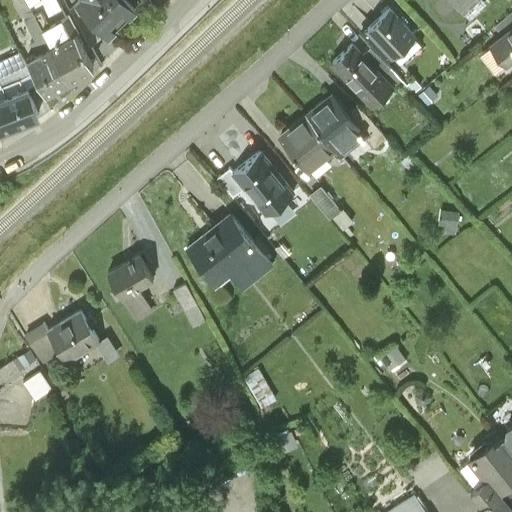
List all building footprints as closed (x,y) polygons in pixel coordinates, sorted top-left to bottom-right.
[(43,26),(29,0),(15,0),(26,20),(22,22),(34,43),(29,45),(34,55),(53,44),(43,26)] [(29,0),(43,26),(64,15),(55,0),(41,0),(40,0),(29,0)] [(135,6),(129,0),(79,0),(78,1),(108,32),(135,6)] [(451,0),(463,12),(475,0),(451,0)] [(414,36),(390,10),(368,30),(392,56),(414,36)] [(64,15),(43,26),(53,44),(74,33),(78,30),(68,12),(64,15)] [(511,15),(495,30),(502,37),(511,28),(511,15)] [(511,60),(511,28),(502,37),(490,46),(506,66),(511,60)] [(384,62),(392,56),(368,30),(361,37),(371,47),(384,62)] [(53,44),(72,78),(93,67),(74,33),(53,44)] [(72,78),(53,44),(34,55),(28,58),(46,92),(72,78)] [(363,54),(354,44),(335,62),(359,89),(362,86),(363,88),(374,78),(373,76),(378,71),(363,54)] [(394,87),(401,81),(384,62),(371,47),(363,54),(378,71),(394,87)] [(0,59),(0,80),(3,86),(21,77),(31,73),(20,50),(0,59)] [(394,87),(378,71),(373,76),(374,78),(363,88),(362,86),(359,89),(374,105),(394,87)] [(7,95),(0,97),(0,129),(37,115),(21,77),(3,86),(7,95)] [(415,79),(407,85),(414,93),(421,86),(415,79)] [(436,96),(428,87),(418,95),(426,105),(436,96)] [(334,94),(308,116),(335,148),(340,154),(367,132),(349,112),(334,94)] [(373,139),(381,132),(356,105),(349,112),(367,132),(373,139)] [(308,171),(335,148),(308,116),(281,139),(294,154),(292,155),(296,160),(297,158),(308,171)] [(298,194),(264,153),(236,175),(247,189),(270,216),(298,194)] [(235,199),(247,189),(236,175),(233,171),(220,181),(235,199)] [(331,219),(341,211),(322,189),(312,197),(331,219)] [(341,211),(331,219),(343,231),(354,222),(343,209),(341,211)] [(457,214),(439,212),(436,234),(455,236),(457,214)] [(271,267),(230,216),(186,251),(214,285),(230,272),(244,289),(271,267)] [(152,282),(139,259),(108,276),(116,290),(111,293),(117,303),(122,300),(139,290),(152,282)] [(153,315),(139,290),(122,300),(136,324),(153,315)] [(193,328),(203,322),(186,290),(175,296),(193,328)] [(87,323),(81,314),(49,333),(62,355),(67,363),(70,361),(70,362),(81,356),(80,354),(97,345),(99,343),(91,329),(96,326),(92,320),(87,323)] [(62,355),(49,333),(46,329),(28,339),(45,366),(62,355)] [(99,343),(97,345),(107,363),(119,356),(109,338),(99,343)] [(405,362),(394,349),(381,359),(391,373),(405,362)] [(37,364),(31,354),(0,373),(0,379),(4,385),(37,364)] [(40,375),(24,386),(36,403),(51,392),(40,375)] [(507,438),(503,441),(511,452),(511,425),(507,429),(507,438)] [(511,511),(498,494),(511,482),(511,452),(503,441),(495,447),(492,444),(473,460),(474,461),(461,471),(475,489),(471,492),(482,506),(478,509),(480,511),(511,511)] [(423,511),(414,497),(409,500),(405,494),(390,503),(394,509),(390,511),(423,511)]
